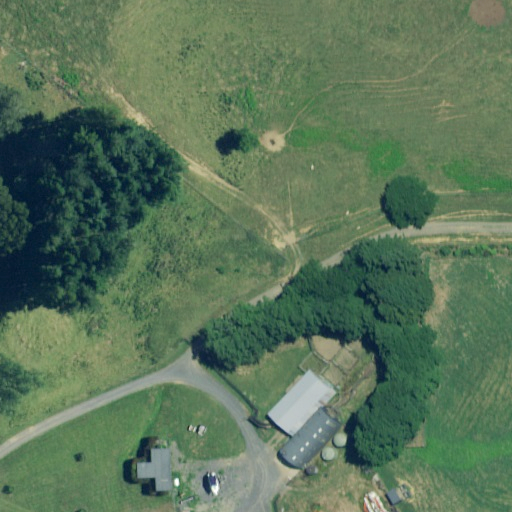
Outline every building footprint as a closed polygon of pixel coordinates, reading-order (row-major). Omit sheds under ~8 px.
[(299,437),(328,408),(342,393),(319,371),(277,415),(299,437)] [(328,408),(299,437),(286,451),(304,468),(345,424),(328,408)] [(350,440),(344,435),(325,456),(332,462),(350,440)] [(165,447),(148,449),(149,462),(136,464),(137,479),(153,478),(154,492),(169,490),(165,447)] [(408,501),(402,490),(394,494),(400,505),(408,501)] [(377,511),(374,493),(281,511),(377,511)]
